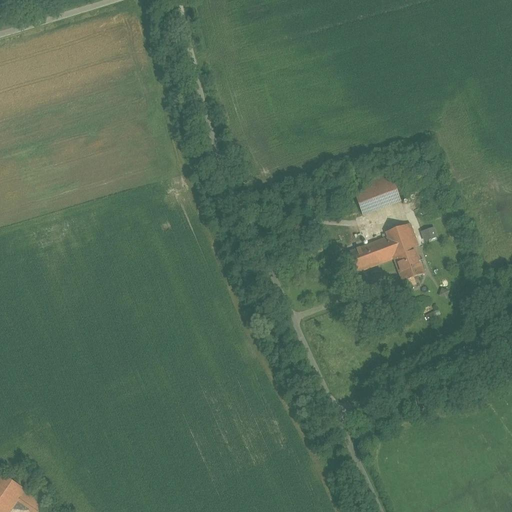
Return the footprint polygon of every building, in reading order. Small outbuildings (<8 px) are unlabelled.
[(390,173),(352,187),(362,216),(401,202),(390,173)] [(410,224),(385,233),(387,238),(394,258),(394,259),(403,282),(424,274),(415,248),(418,246),(410,224)] [(420,232),(424,242),(438,237),(434,227),(420,232)] [(387,238),(346,254),(353,274),(394,258),(387,238)] [(320,244),(305,249),(308,257),(323,252),(320,244)] [(406,288),(417,285),(415,278),(404,282),(406,288)] [(441,288),(439,296),(447,299),(449,291),(441,288)] [(429,323),(442,316),(438,309),(425,315),(429,323)] [(10,511),(25,491),(0,473),(0,511),(10,511)]
